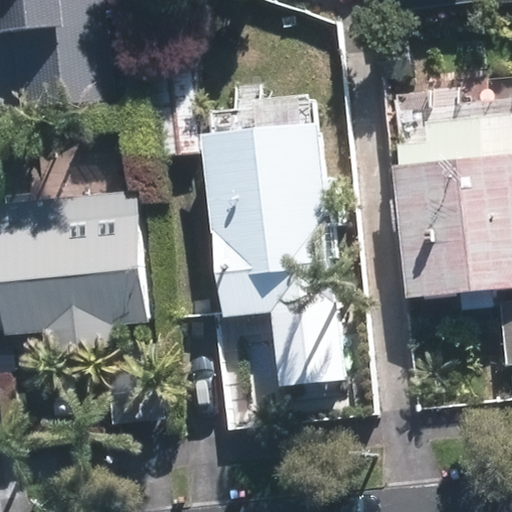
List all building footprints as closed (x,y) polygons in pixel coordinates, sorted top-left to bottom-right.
[(32,106),(123,97),(111,0),(7,0),(10,26),(23,24),(32,106)] [(154,157),(201,152),(191,59),(145,64),(154,157)] [(311,119),(308,89),(255,94),(258,124),(204,130),(224,311),(271,306),(279,381),(344,374),(317,118),(311,119)] [(511,150),(491,153),(487,113),(430,119),(432,137),(400,141),(403,162),(395,162),(410,295),(511,284),(511,150)] [(122,341),(120,319),(155,315),(143,183),(0,196),(0,240),(8,329),(47,325),(49,347),(122,341)]
